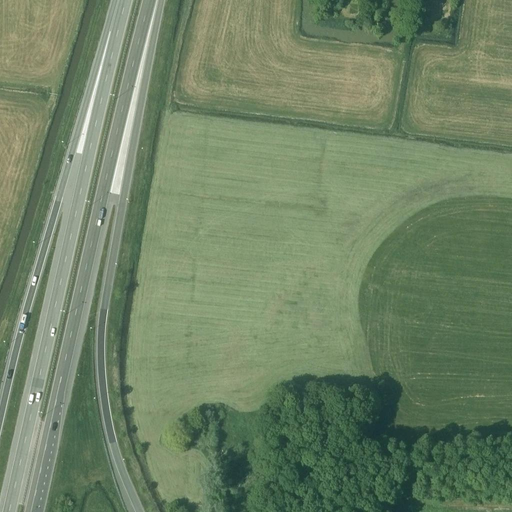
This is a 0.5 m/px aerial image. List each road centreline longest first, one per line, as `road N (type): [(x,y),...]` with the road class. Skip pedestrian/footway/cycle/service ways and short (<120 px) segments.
road 1 (trunk): [(30,511),(149,0)]
road 2 (trunk): [(125,0),(9,511)]
road 3 (trunk): [(139,511),(106,420),(100,342),(156,0)]
road 4 (trunk): [(122,0),(70,154),(0,424)]
